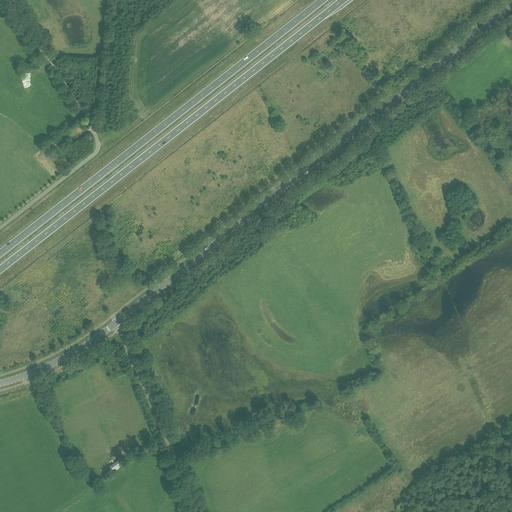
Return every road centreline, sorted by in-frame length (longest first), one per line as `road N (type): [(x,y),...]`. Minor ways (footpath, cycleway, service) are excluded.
road 1 (tertiary): [(116,323),(511,6)]
road 2 (trunk): [(0,270),(342,0)]
road 3 (trunk): [(322,0),(0,253)]
road 4 (unclassified): [(196,511),(116,323)]
road 5 (unclassified): [(0,228),(94,153),(92,122)]
road 6 (tertiary): [(0,383),(54,363),(116,323)]
